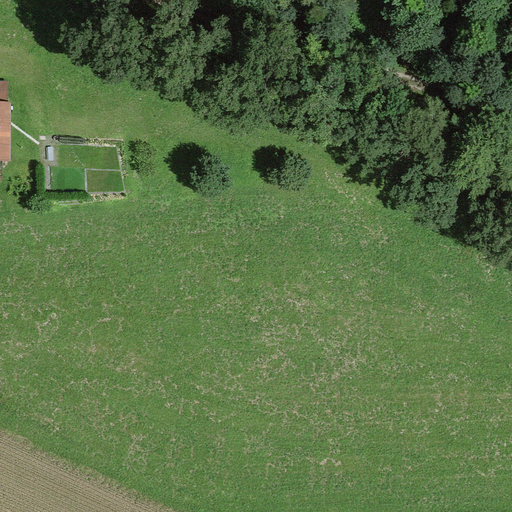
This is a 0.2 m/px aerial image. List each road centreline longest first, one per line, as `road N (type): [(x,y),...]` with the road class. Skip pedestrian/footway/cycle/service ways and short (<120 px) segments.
road 1 (track): [(156,0),(511,129)]
road 2 (track): [(424,103),(356,0)]
